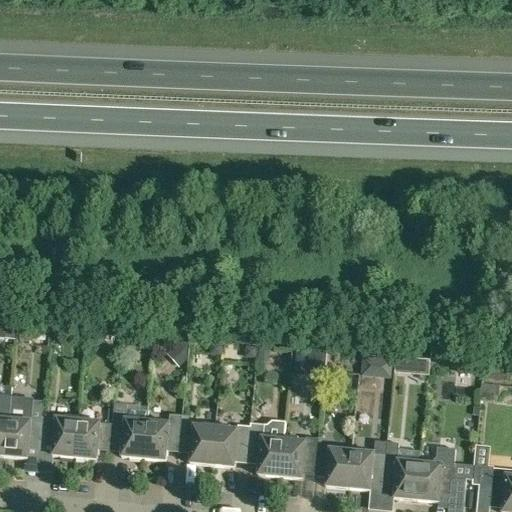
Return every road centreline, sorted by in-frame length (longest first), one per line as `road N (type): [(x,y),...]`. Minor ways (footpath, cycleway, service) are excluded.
road 1 (motorway): [(511,88),(0,68)]
road 2 (motorway): [(0,117),(511,137)]
